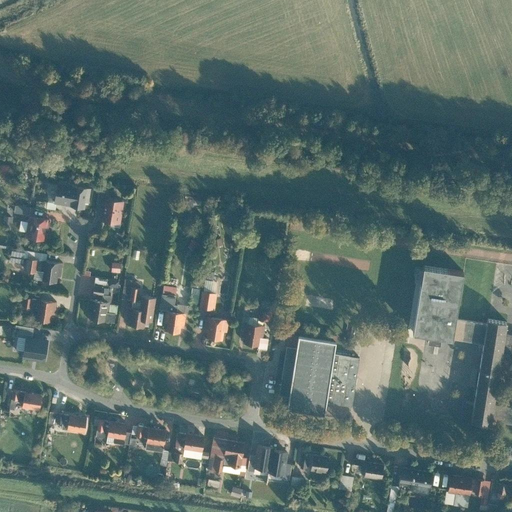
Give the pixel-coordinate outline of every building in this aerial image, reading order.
[(87,210),(91,188),(58,183),(54,205),(87,210)] [(120,224),(123,201),(106,199),(107,190),(99,188),(97,205),(105,206),(103,222),(120,224)] [(13,212),(27,214),(30,198),(15,196),(13,212)] [(12,216),(1,215),(0,224),(11,225),(12,216)] [(44,239),(47,221),(29,217),(26,236),(44,239)] [(192,239),(187,247),(194,251),(199,244),(192,239)] [(221,247),(219,239),(212,240),(214,249),(221,247)] [(36,273),(38,260),(25,258),(23,272),(36,273)] [(59,282),(62,263),(44,260),(41,280),(59,282)] [(511,333),(506,333),(508,321),(487,318),(487,323),(456,317),(462,271),(423,264),(412,331),(483,342),(470,422),(491,426),(491,421),(511,424),(511,333)] [(206,278),(205,289),(218,289),(218,279),(206,278)] [(160,301),(173,303),(176,287),(163,285),(160,301)] [(93,286),(88,318),(106,321),(110,295),(103,294),(104,288),(93,286)] [(152,320),(155,297),(140,295),(141,287),(135,286),(130,324),(142,326),(143,319),(152,320)] [(204,307),(216,308),(217,291),(204,290),(204,307)] [(32,299),(25,298),(23,307),(31,308),(32,299)] [(54,323),(57,302),(39,299),(36,320),(54,323)] [(186,313),(167,309),(165,320),(168,321),(167,330),(180,332),(181,325),(184,326),(186,313)] [(229,318),(207,315),(205,330),(208,331),(207,336),(224,338),(225,330),(228,330),(229,318)] [(265,324),(246,321),(243,337),(246,337),(246,342),(262,344),(265,324)] [(26,339),(28,328),(12,326),(11,337),(26,339)] [(336,342),(299,336),(287,408),(326,414),(327,407),(351,411),(359,358),(334,355),(336,342)] [(48,362),(52,342),(31,338),(28,358),(48,362)] [(12,388),(11,398),(19,399),(19,388),(12,388)] [(39,408),(41,392),(24,390),(22,407),(39,408)] [(57,410),(56,421),(63,421),(64,411),(57,410)] [(84,431),(86,415),(69,413),(67,429),(84,431)] [(98,416),(97,427),(104,427),(105,417),(98,416)] [(125,437),(126,421),(109,419),(108,435),(125,437)] [(136,423),(136,433),(143,434),(144,423),(136,423)] [(164,444),(165,427),(148,426),(146,442),(164,444)] [(200,451),(202,435),(177,432),(173,461),(183,463),(185,448),(200,451)] [(245,442),(215,438),(210,468),(222,469),(224,457),(230,458),(230,463),(241,464),(245,442)] [(52,456),(60,458),(63,441),(55,439),(52,456)] [(274,451),(256,449),(254,462),(258,463),(255,479),(283,484),(285,471),(290,472),(291,464),(272,461),(274,451)] [(302,453),(301,466),(307,467),(309,454),(302,453)] [(326,472),(329,456),(311,453),(309,470),(326,472)] [(384,464),(366,460),(364,475),(381,478),(384,464)] [(432,471),(401,466),(399,482),(429,487),(432,471)] [(351,490),(353,476),(341,474),(339,488),(351,490)] [(472,478),(451,475),(448,492),(455,493),(469,495),(469,493),(472,478)] [(482,494),(484,480),(477,478),(475,493),(482,494)] [(498,496),(508,496),(510,481),(499,480),(498,496)] [(234,484),(231,493),(240,496),(243,487),(234,484)] [(397,500),(399,486),(392,485),(390,499),(397,500)] [(467,506),(469,495),(455,493),(454,505),(467,506)] [(496,511),(497,502),(490,501),(488,511),(496,511)]
